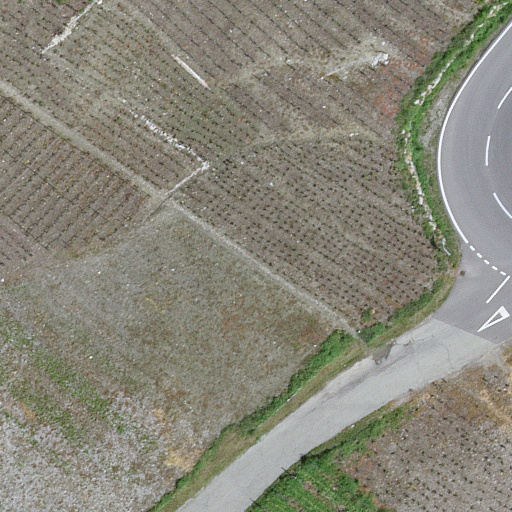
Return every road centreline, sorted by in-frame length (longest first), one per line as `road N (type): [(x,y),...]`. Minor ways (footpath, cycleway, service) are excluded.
road 1 (unclassified): [(210,511),(369,380),(472,313),(511,271)]
road 2 (tertiary): [(511,215),(496,194),(488,158),(493,121),(511,89)]
